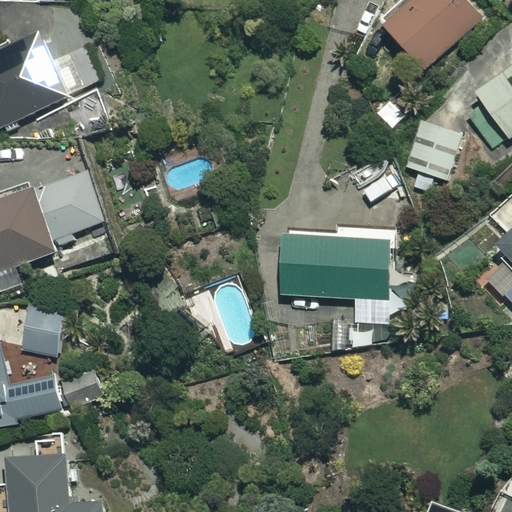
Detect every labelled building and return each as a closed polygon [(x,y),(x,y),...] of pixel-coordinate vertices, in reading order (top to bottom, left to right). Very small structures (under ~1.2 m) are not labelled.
[(486,19),(469,0),(417,0),(390,23),(430,68),(486,19)] [(393,33),(375,23),(354,60),(373,70),(393,33)] [(58,61),(45,33),(0,52),(0,128),(104,82),(89,47),(58,61)] [(511,69),(481,90),(489,102),(471,115),(495,151),(511,139),(511,69)] [(408,112),(386,93),(360,123),(383,143),(408,112)] [(465,134),(428,120),(411,167),(448,181),(465,134)] [(111,220),(93,169),(0,202),(0,292),(24,284),(17,266),(77,245),(73,234),(111,220)] [(397,237),(289,232),(286,294),(395,299),(397,237)] [(511,237),(504,245),(511,253),(511,257),(490,278),(511,300),(511,237)] [(72,311),(34,304),(26,349),(64,355),(72,311)] [(20,310),(0,311),(0,329),(22,328),(20,310)] [(0,427),(114,403),(105,360),(11,380),(1,336),(0,335),(0,427)] [(76,503),(71,454),(11,459),(16,511),(108,511),(108,500),(76,503)] [(462,511),(439,503),(435,511),(462,511)]
